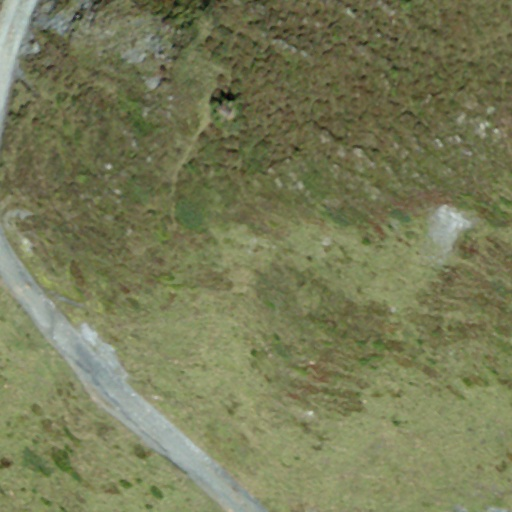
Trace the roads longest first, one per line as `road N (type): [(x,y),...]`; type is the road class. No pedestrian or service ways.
road 1 (track): [(0,217),(121,325),(256,511)]
road 2 (track): [(32,0),(0,133)]
